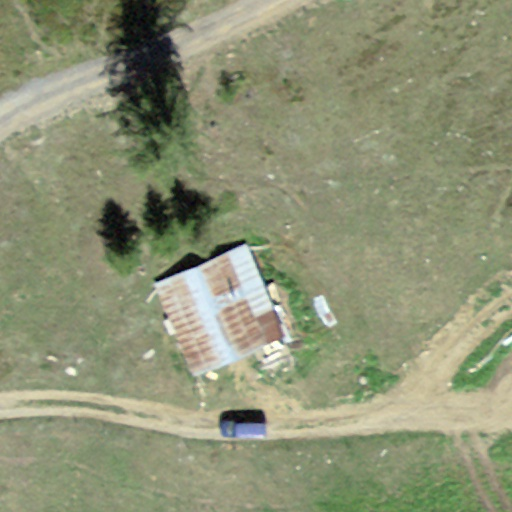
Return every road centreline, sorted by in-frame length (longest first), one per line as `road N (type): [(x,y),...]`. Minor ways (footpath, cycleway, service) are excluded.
road 1 (track): [(0,394),(112,396),(207,417),(501,408)]
road 2 (track): [(0,121),(271,0)]
